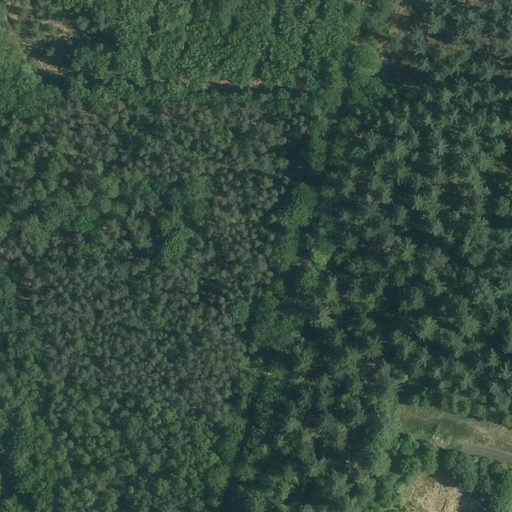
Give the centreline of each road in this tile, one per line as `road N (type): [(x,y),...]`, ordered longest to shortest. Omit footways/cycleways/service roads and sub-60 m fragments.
road 1 (track): [(366,0),(268,348)]
road 2 (track): [(268,348),(363,362),(412,354),(511,362)]
road 3 (track): [(268,348),(225,511)]
